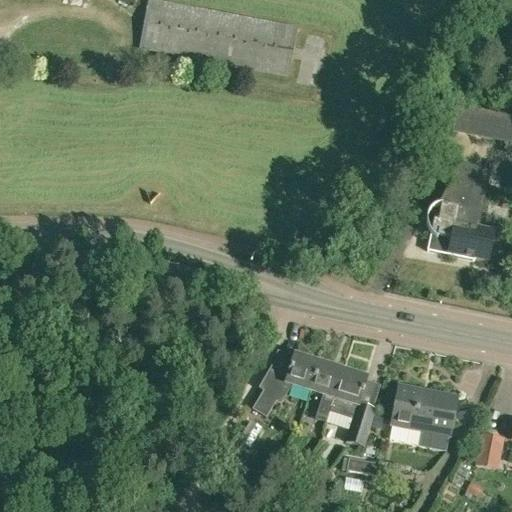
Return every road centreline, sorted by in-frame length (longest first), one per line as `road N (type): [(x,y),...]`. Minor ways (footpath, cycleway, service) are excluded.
road 1 (primary): [(347,310),(150,241),(0,232)]
road 2 (primary): [(0,247),(139,263),(347,310)]
road 3 (primary): [(511,345),(347,310)]
